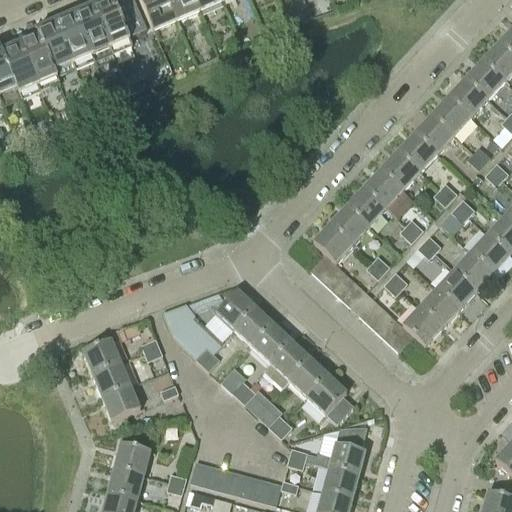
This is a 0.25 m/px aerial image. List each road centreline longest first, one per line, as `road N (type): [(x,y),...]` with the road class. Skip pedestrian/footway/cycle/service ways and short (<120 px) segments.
road 1 (residential): [(251,261),(493,0)]
road 2 (residential): [(418,416),(251,261)]
road 3 (residential): [(42,337),(251,261)]
road 4 (residential): [(511,311),(418,416)]
